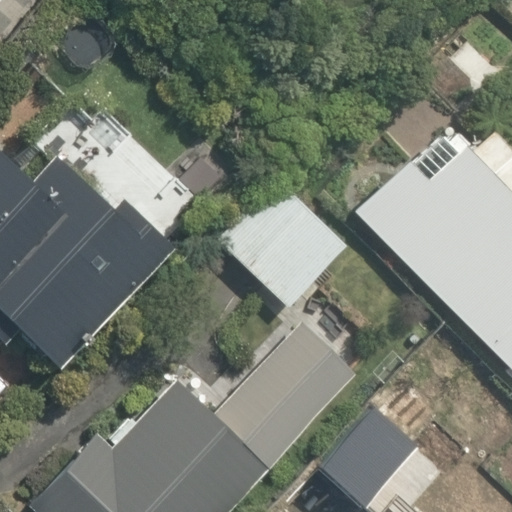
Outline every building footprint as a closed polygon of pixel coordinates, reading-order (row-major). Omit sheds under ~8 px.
[(511,161),(464,116),(436,146),(410,122),(328,210),(506,376),(511,369),(511,161)] [(17,172),(0,155),(0,348),(34,381),(198,209),(104,119),(81,142),(63,124),(17,172)] [(260,177),(206,242),(282,305),(336,240),(260,177)] [(99,451),(78,431),(8,503),(17,511),(217,511),(351,372),(289,313),(202,404),(171,375),(99,451)] [(360,407),(272,499),(285,511),(392,511),(430,473),(360,407)]
